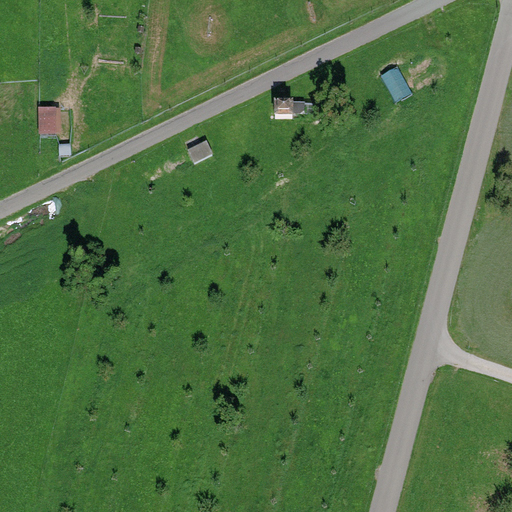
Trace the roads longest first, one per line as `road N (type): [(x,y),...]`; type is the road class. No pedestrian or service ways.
road 1 (unclassified): [(381,511),(511,12)]
road 2 (residential): [(442,0),(0,211)]
